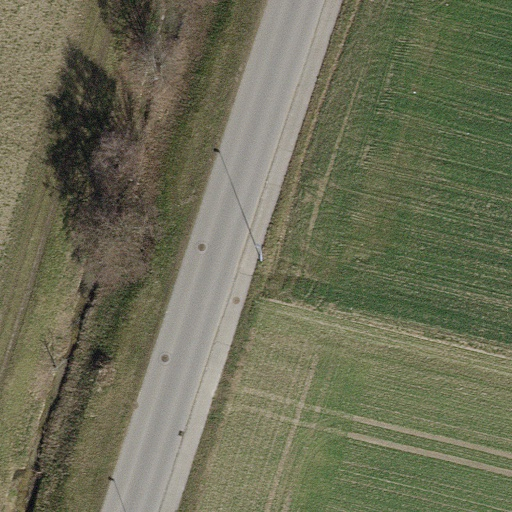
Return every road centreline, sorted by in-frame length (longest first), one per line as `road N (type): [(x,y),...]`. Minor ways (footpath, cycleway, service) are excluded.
road 1 (residential): [(130,511),(302,0)]
road 2 (track): [(0,280),(92,0)]
